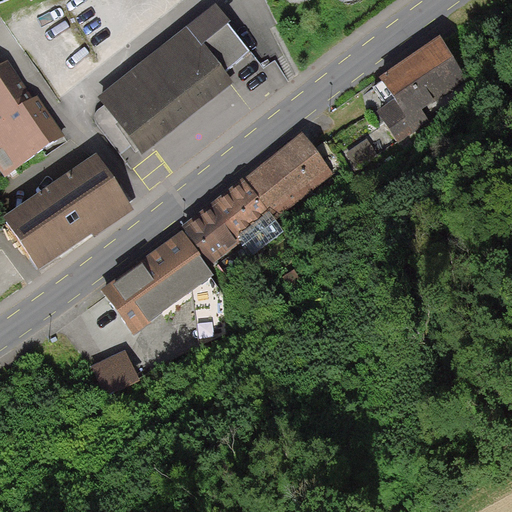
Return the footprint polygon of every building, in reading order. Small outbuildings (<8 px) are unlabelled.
[(231,24),(217,6),(98,99),(143,155),(234,84),(225,72),(204,45),(229,26),(231,24)] [(250,53),(229,26),(204,45),(225,72),(250,53)] [(440,39),(380,80),(400,109),(407,119),(467,78),(440,39)] [(0,122),(34,99),(26,87),(9,63),(0,69),(0,122)] [(43,104),(38,96),(34,99),(0,122),(0,145),(1,146),(0,146),(0,168),(5,176),(65,136),(43,104)] [(270,213),(275,219),(334,175),(304,135),(270,161),(244,180),(270,213)] [(135,211),(96,156),(5,220),(41,272),(92,236),(95,239),(135,211)] [(270,213),(244,180),(244,179),(234,187),(212,205),(238,238),(270,213)] [(242,244),(238,238),(212,205),(204,211),(181,228),(211,267),(242,244)] [(275,219),(270,213),(238,238),(242,244),(253,256),(284,232),(275,219)] [(143,261),(101,291),(134,336),(213,278),(183,232),(143,261)] [(126,352),(90,367),(103,397),(139,381),(126,352)]
